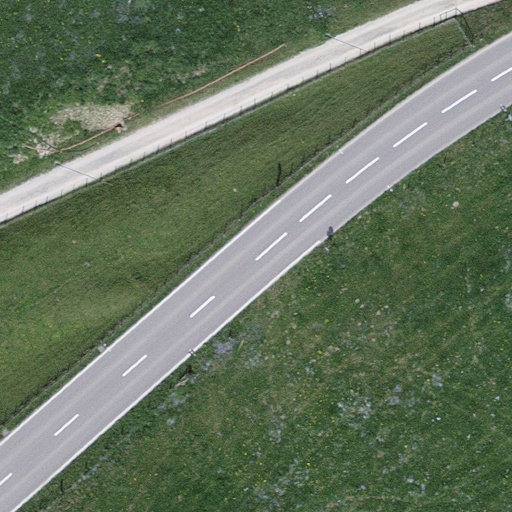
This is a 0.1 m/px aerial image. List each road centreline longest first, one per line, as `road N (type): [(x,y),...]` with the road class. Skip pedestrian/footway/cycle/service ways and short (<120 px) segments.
road 1 (track): [(0,207),(461,0)]
road 2 (secondary): [(164,337),(381,155),(511,69)]
road 3 (secondary): [(164,337),(0,483)]
